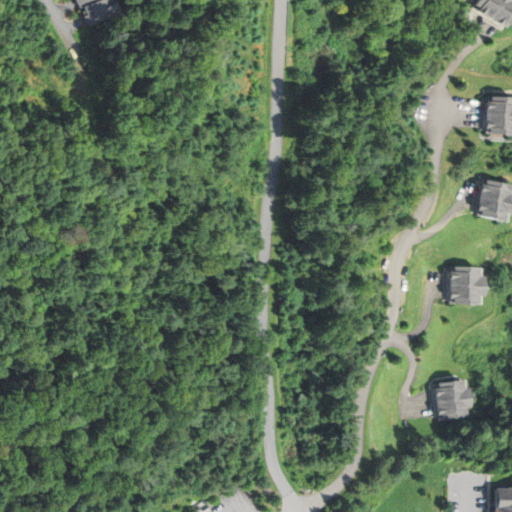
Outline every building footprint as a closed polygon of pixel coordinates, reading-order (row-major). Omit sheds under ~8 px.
[(75,0),(87,24),(112,13),(105,0),(75,0)] [(476,0),(473,5),(477,7),(476,10),(502,27),(511,11),(511,2),(508,0),(476,0)] [(483,101),(482,128),(485,128),(485,132),(508,133),(508,124),(511,124),(511,106),(510,106),(511,98),(486,97),(486,101),(483,101)] [(479,185),(474,211),(477,212),(476,216),(498,221),(500,213),(506,214),(510,196),(505,195),(507,187),(484,181),(483,186),(479,185)] [(447,272),(445,298),(449,298),(449,303),(472,304),(472,295),(478,295),(479,277),(474,277),(475,268),(450,267),(450,272),(447,272)] [(431,388),(435,415),(439,414),(440,418),(462,415),(461,406),(467,405),(464,387),(459,388),(458,379),(434,383),(434,388),(431,388)] [(491,511),(492,490),(511,490),(511,511),(491,511)]
